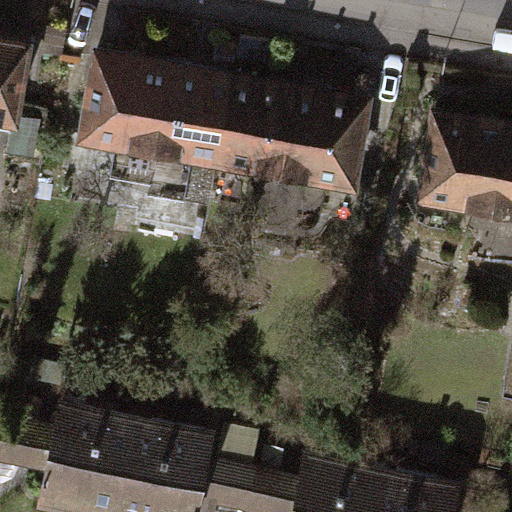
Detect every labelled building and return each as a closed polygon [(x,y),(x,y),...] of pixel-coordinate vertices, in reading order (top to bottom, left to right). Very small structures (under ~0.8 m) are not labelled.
[(51,34),(0,25),(0,111),(17,114),(10,155),(37,160),(44,119),(37,118),(51,34)] [(242,67),(103,44),(86,145),(156,156),(149,198),(218,209),(225,168),(242,67)] [(381,90),(242,67),(225,168),(364,191),(381,90)] [(511,112),(447,102),(430,203),(511,216),(511,112)] [(121,511),(143,405),(66,389),(59,423),(51,466),(44,497),(117,511),(121,511)] [(222,421),(143,405),(121,511),(203,511),(206,499),(215,453),(222,421)] [(59,423),(0,407),(0,453),(51,466),(59,423)] [(380,511),(390,459),(308,445),(304,471),(296,511),(380,511)] [(296,511),(304,471),(215,453),(206,499),(271,511),(296,511)] [(465,472),(390,459),(380,511),(457,511),(459,505),(465,472)]
